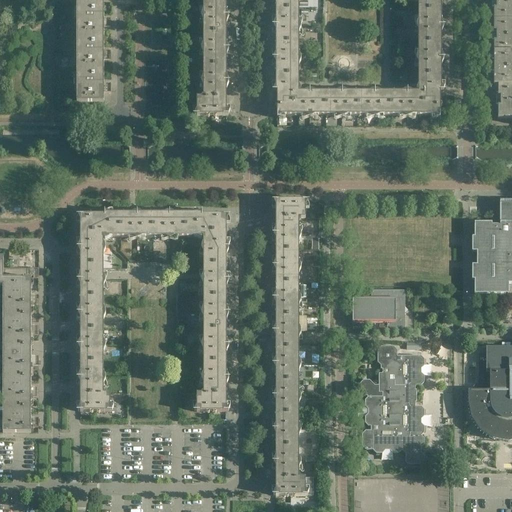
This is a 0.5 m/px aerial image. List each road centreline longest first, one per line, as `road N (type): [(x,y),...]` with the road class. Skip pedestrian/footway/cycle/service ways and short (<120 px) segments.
road 1 (residential): [(232,488),(266,488),(265,219),(251,210)]
road 2 (residential): [(57,489),(54,252),(44,243),(0,243)]
road 3 (residential): [(251,210),(234,221),(232,488)]
road 4 (residential): [(80,488),(232,488)]
